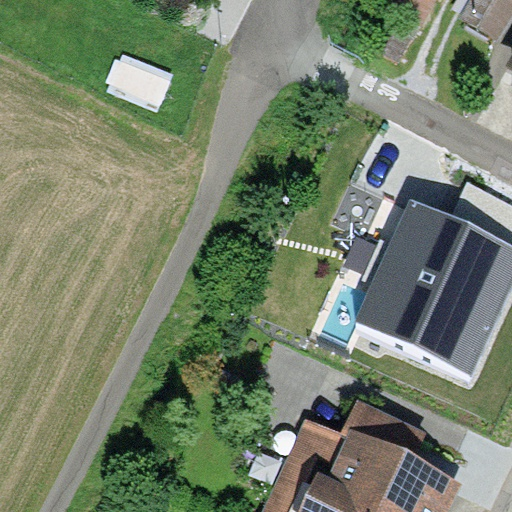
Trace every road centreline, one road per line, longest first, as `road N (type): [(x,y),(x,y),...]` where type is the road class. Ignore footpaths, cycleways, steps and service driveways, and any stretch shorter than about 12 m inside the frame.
road 1 (residential): [(269,38),(204,200),(44,511)]
road 2 (residential): [(269,38),(511,171)]
